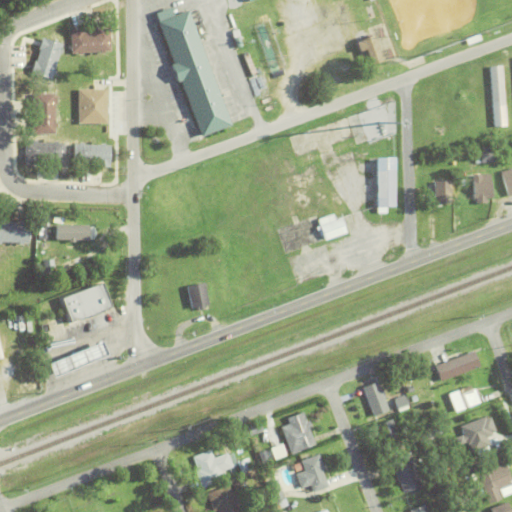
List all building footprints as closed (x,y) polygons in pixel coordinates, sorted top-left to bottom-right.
[(227,127),(190,10),(173,16),(170,8),(156,12),(195,137),(227,127)] [(110,33),(111,54),(71,55),(71,44),(70,44),(70,35),(71,35),(71,32),(84,31),(84,34),(95,34),(95,31),(109,30),(109,33),(110,33)] [(465,40),(478,36),(481,42),(468,47),(465,40)] [(371,67),(368,59),(362,61),(356,45),(361,43),(361,42),(372,38),(381,64),(371,67)] [(30,75),(34,62),(36,63),(39,51),(38,51),(41,40),(62,46),(51,81),(30,75)] [(489,69),(502,68),(506,128),(493,129),(489,69)] [(78,91),(107,91),(107,125),(78,125),(78,91)] [(35,136),(35,135),(32,135),(32,122),(35,122),(35,109),(32,109),(32,97),(35,97),(35,96),(54,96),(55,136),(35,136)] [(49,165),(43,165),(43,168),(36,168),(36,167),(25,166),(25,164),(24,164),(24,158),(25,144),(64,145),(63,166),(62,166),(62,168),(49,168),(49,165)] [(72,167),(73,146),(110,148),(109,169),(72,167)] [(479,149),(498,148),(499,163),(480,164),(479,149)] [(377,194),(365,194),(365,186),(376,186),(376,161),(394,160),(395,209),(387,209),(387,215),(377,215),(377,194)] [(511,197),(507,199),(500,173),(511,169),(511,197)] [(486,205),(475,205),(475,201),(473,201),(473,177),(491,177),(491,191),(493,191),(493,200),(486,200),(486,205)] [(434,206),(434,183),(451,183),(451,206),(434,206)] [(333,207),(341,211),(339,215),(321,208),(323,203),(326,204),(327,202),(334,205),(333,207)] [(340,219),(346,236),(324,243),(317,222),(333,217),(335,221),(340,219)] [(17,223),(29,224),(28,245),(0,244),(0,222),(5,222),(5,224),(17,224),(17,223)] [(45,239),(44,224),(37,224),(37,240),(45,239)] [(40,226),(57,225),(58,252),(41,253),(40,226)] [(87,241),(88,226),(55,225),(54,240),(87,241)] [(61,269),(59,264),(61,263),(60,261),(66,258),(67,259),(74,256),(77,261),(61,269)] [(45,272),(52,260),(56,262),(49,275),(45,272)] [(186,287),(191,310),(207,307),(203,283),(186,287)] [(110,308),(102,284),(60,298),(69,323),(110,308)] [(174,303),(179,301),(184,316),(179,318),(174,303)] [(4,322),(9,322),(12,342),(7,343),(4,322)] [(47,365),(52,378),(107,356),(101,343),(47,365)] [(442,366),(474,354),(479,369),(447,380),(442,366)] [(363,390),(378,384),(389,413),(373,419),(363,390)] [(474,391),(479,405),(456,415),(448,396),(469,387),(471,392),(474,391)] [(406,409),(403,396),(395,398),(398,411),(406,409)] [(315,447),(291,456),(281,429),(289,426),(287,421),(303,415),(306,424),(309,423),(311,429),(308,430),(315,447)] [(377,427),(392,421),(403,450),(387,455),(377,427)] [(246,429),(260,425),(262,434),(248,438),(246,429)] [(465,437),(483,431),(488,443),(470,450),(465,437)] [(423,435),(432,432),(435,440),(427,444),(423,435)] [(270,450),(282,446),(287,457),(275,462),(270,450)] [(227,455),(228,457),(233,455),(237,467),(219,474),(222,482),(201,490),(195,474),(198,472),(193,459),(211,452),(214,460),(227,455)] [(295,477),(304,473),(300,463),(318,456),(324,472),(322,473),(328,489),(313,495),(310,488),(300,491),(295,477)] [(238,464),(248,460),(251,468),(247,470),(248,473),(242,475),(238,464)] [(511,495),(502,499),(500,492),(497,493),(501,503),(489,507),(477,473),(504,463),(511,482),(510,483),(511,487),(511,489),(511,495)] [(395,474),(414,467),(422,488),(404,495),(395,474)] [(232,486),(244,482),(246,488),(235,493),(232,486)] [(268,485),(278,482),(287,508),(277,511),(268,485)] [(212,511),(207,496),(229,488),(238,511),(212,511)] [(425,494),(438,489),(441,497),(428,502),(425,494)] [(139,511),(137,504),(144,502),(147,511),(139,511)] [(495,506),(496,511),(510,511),(508,502),(495,506)]
